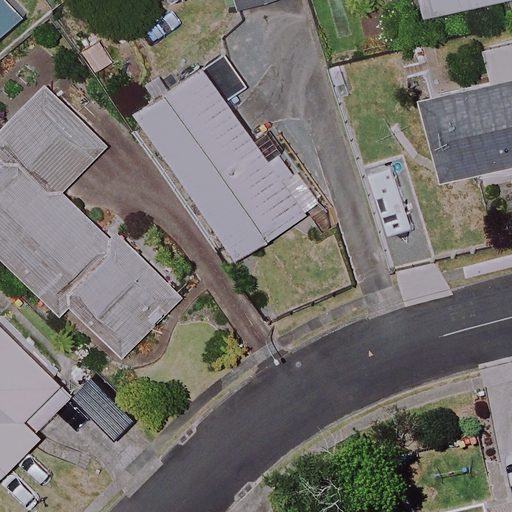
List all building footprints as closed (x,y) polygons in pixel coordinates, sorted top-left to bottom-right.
[(511,0),(424,0),(428,15),(496,0),(511,0)] [(274,154),(209,60),(138,109),(239,257),(322,200),(285,146),(274,154)] [(511,161),(511,74),(425,95),(446,178),(511,161)] [(123,226),(113,235),(65,187),(111,141),(51,81),(0,132),(0,251),(60,312),(69,304),(120,355),(172,303),(186,289),(123,226)] [(0,476),(84,393),(0,308),(0,476)]
